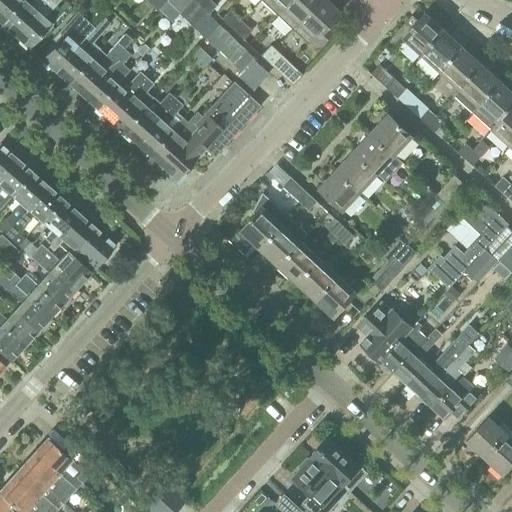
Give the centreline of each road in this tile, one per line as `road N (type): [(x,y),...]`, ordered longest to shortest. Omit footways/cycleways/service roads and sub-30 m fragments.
road 1 (residential): [(173,235),(391,3)]
road 2 (residential): [(0,429),(173,235)]
road 3 (tertiary): [(173,235),(0,77)]
road 4 (tertiary): [(329,377),(173,235)]
road 5 (tertiary): [(478,511),(329,377)]
road 6 (residential): [(329,377),(209,511)]
